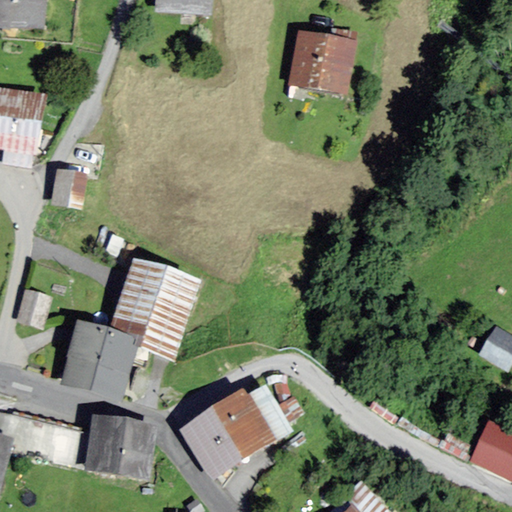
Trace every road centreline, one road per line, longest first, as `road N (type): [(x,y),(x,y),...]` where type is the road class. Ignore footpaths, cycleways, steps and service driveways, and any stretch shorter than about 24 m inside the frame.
road 1 (residential): [(160,427),(272,367),(299,365),(382,433),(511,494)]
road 2 (unclassified): [(22,222),(91,102),(127,0)]
road 3 (tertiary): [(0,377),(160,427)]
road 4 (residential): [(0,358),(22,222)]
